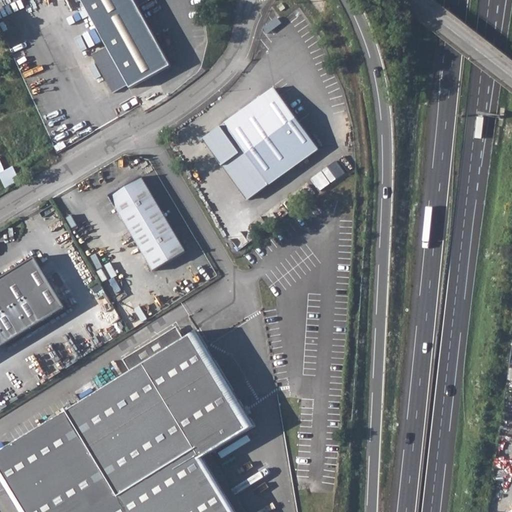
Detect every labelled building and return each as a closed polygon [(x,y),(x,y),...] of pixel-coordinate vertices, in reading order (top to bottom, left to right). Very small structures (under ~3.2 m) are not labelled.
[(83,0),(109,43),(134,85),(173,62),(139,4),(145,0),(83,0)] [(134,85),(109,43),(94,53),(123,102),(138,93),(134,85)] [(275,89),(204,140),(250,202),(319,149),(275,89)] [(331,167),(314,176),(321,189),(338,180),(331,167)] [(142,176),(110,195),(154,271),(186,252),(142,176)] [(35,257),(0,278),(0,347),(66,308),(35,257)] [(159,335),(168,349),(184,338),(176,325),(159,335)] [(131,371),(0,451),(0,473),(23,511),(238,511),(204,455),(256,423),(198,330),(168,349),(159,335),(123,358),(131,371)]
